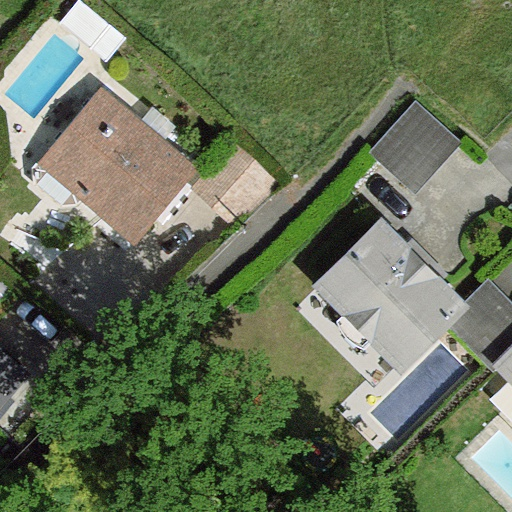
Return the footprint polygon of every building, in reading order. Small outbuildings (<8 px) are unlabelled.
[(194,164),(108,91),(46,165),(132,237),(194,164)] [(456,141),(419,105),(375,150),(413,186),(438,160),(456,141)] [(271,180),(234,147),(193,193),(230,226),(271,180)] [(387,219),(320,289),(402,370),(447,323),(471,302),(387,219)] [(496,356),(511,340),(511,305),(508,302),(491,283),(471,302),(447,323),(486,365),(496,356)] [(511,340),(496,356),(511,372),(511,340)] [(0,349),(0,413),(31,374),(0,349)]
